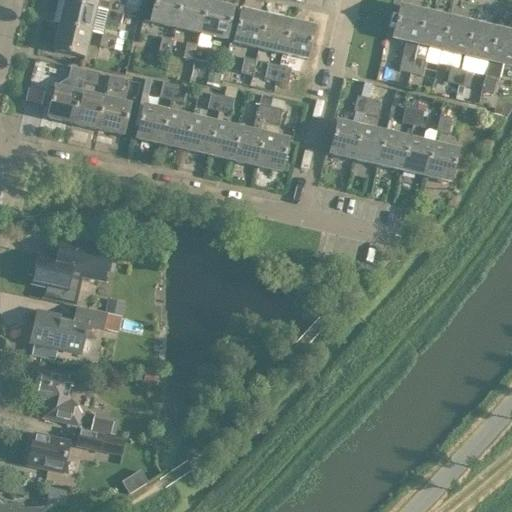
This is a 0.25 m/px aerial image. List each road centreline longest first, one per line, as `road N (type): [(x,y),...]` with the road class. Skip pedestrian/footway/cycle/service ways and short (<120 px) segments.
road 1 (residential): [(298,212),(0,142)]
road 2 (residential): [(347,0),(298,212)]
road 3 (tertiary): [(405,511),(511,396)]
